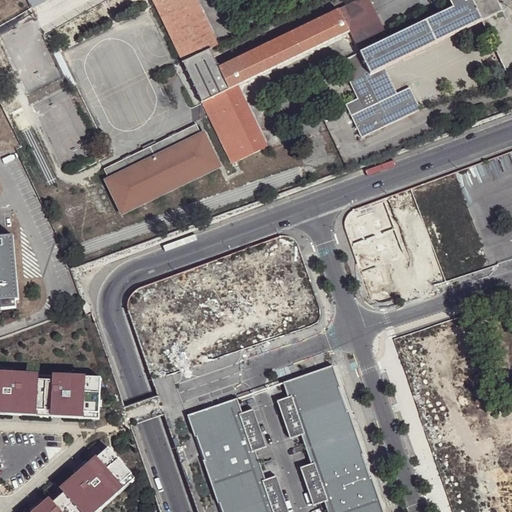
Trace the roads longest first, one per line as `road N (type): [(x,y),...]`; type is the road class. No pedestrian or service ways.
road 1 (residential): [(313,205),(140,268),(110,292),(113,324),(179,511)]
road 2 (residential): [(511,132),(313,205)]
road 3 (unknown): [(63,176),(24,93),(46,28),(82,0)]
road 4 (unknown): [(511,96),(450,109),(362,149),(350,149),(334,127)]
road 5 (unclassified): [(418,511),(355,332)]
road 6 (residential): [(511,279),(355,332)]
road 7 (unclassified): [(355,332),(313,205)]
